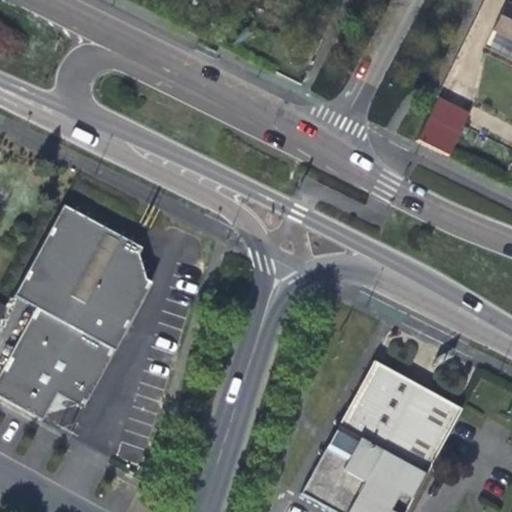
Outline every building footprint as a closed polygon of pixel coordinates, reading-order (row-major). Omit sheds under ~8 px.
[(511,43),(511,4),(511,8),(505,5),(491,33),(511,43)] [(220,60),(224,51),(203,40),(199,49),(220,60)] [(450,155),(470,111),(438,96),(418,140),(450,155)] [(61,207),(13,296),(34,308),(112,352),(149,284),(142,281),(137,256),(140,250),(61,207)] [(112,352),(34,308),(0,370),(0,399),(25,413),(42,421),(45,414),(81,409),(112,352)] [(403,511),(459,411),(452,407),(372,363),(298,498),(324,511),(403,511)]
